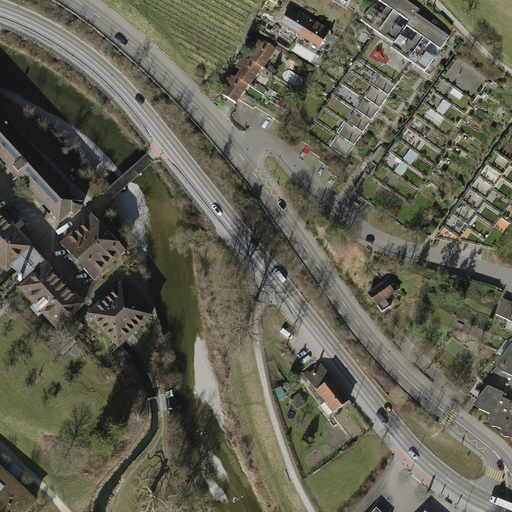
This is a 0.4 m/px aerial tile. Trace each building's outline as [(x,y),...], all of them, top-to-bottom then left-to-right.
[(383,0),(366,26),(382,37),(404,5),(396,0),(383,0)] [(382,37),(398,48),(418,19),(421,16),(404,5),(382,37)] [(282,27),(303,40),(317,19),(304,11),(301,15),(293,10),(282,27)] [(303,40),(325,54),(338,32),(317,19),(303,40)] [(396,52),(412,63),(435,31),(418,19),(398,48),(396,52)] [(416,65),(429,74),(451,42),(435,31),(412,63),(416,65)] [(391,101),(416,65),(412,63),(396,52),(376,38),(360,61),(385,78),(376,91),(391,101)] [(266,72),(268,73),(280,53),(274,50),(277,45),(268,40),(266,45),(260,42),(255,50),(260,53),(253,65),(266,72)] [(459,59),(443,82),(456,91),(458,88),(480,103),(494,83),(459,59)] [(247,73),(241,83),(252,90),(255,91),(266,72),(253,65),(247,61),(242,69),(247,73)] [(381,116),(391,101),(376,91),(385,78),(360,61),(350,76),(375,93),(366,106),(381,116)] [(370,132),(381,116),(366,106),(375,93),(350,76),(339,92),(364,109),(355,122),(370,132)] [(233,90),(226,101),(233,105),(241,109),(252,90),(241,83),(231,78),(227,86),(233,90)] [(443,82),(434,94),(447,104),(449,101),(471,116),(480,103),(458,88),(456,91),(443,82)] [(360,147),(370,132),(355,122),(364,109),(339,92),(329,107),(354,124),(345,137),(360,147)] [(434,94),(425,107),(438,116),(440,114),(462,128),(471,116),(449,101),(447,104),(434,94)] [(349,162),(360,147),(345,137),(354,124),(329,107),(318,122),(343,139),(334,152),(349,162)] [(425,107),(416,120),(430,129),(432,127),(453,141),(460,130),(462,128),(440,114),(438,116),(425,107)] [(0,156),(21,179),(41,160),(0,115),(0,156)] [(416,120),(407,133),(420,142),(422,139),(447,157),(464,133),(460,130),(453,141),(432,127),(430,129),(416,120)] [(338,179),(349,162),(334,152),(343,139),(318,122),(308,137),(333,155),(323,169),(338,179)] [(511,126),(494,153),(511,164),(511,162),(511,126)] [(407,133),(398,145),(411,154),(413,152),(438,170),(447,157),(422,139),(420,142),(407,133)] [(398,145),(389,158),(402,167),(404,165),(429,182),(438,170),(413,152),(411,154),(398,145)] [(511,170),(511,162),(511,164),(494,153),(484,166),(501,177),(507,167),(511,170)] [(389,158),(380,171),(393,180),(395,177),(421,195),(429,182),(404,165),(402,167),(389,158)] [(81,203),(41,160),(21,179),(60,221),(72,211),(75,214),(82,207),(79,204),(81,203)] [(511,189),(511,170),(507,167),(501,177),(484,166),(475,179),(492,190),(498,181),(511,189)] [(380,171),(372,184),(385,193),(387,191),(412,208),(421,195),(395,177),(393,180),(380,171)] [(508,206),(511,199),(511,189),(498,181),(492,190),(475,179),(467,192),(483,203),(490,194),(508,206)] [(499,218),(508,206),(490,194),(483,203),(467,192),(458,204),(475,216),(481,206),(499,218)] [(491,231),(499,218),(481,206),(475,216),(458,204),(450,217),(467,228),(473,219),(491,231)] [(0,265),(2,268),(10,261),(28,244),(0,213),(0,265)] [(125,251),(93,216),(62,245),(93,279),(125,251)] [(482,244),(491,231),(473,219),(467,228),(450,217),(441,229),(458,241),(464,232),(482,244)] [(45,262),(28,244),(10,261),(26,279),(32,274),(45,262)] [(45,262),(32,274),(66,312),(79,300),(45,262)] [(54,323),(66,312),(32,274),(26,279),(20,285),(54,323)] [(386,277),(365,289),(377,309),(389,302),(386,297),(395,292),(386,277)] [(121,283),(89,313),(119,345),(122,342),(151,315),(121,283)] [(511,303),(501,299),(494,315),(511,320),(511,303)] [(503,355),(492,368),(511,377),(511,343),(510,342),(500,349),(503,355)] [(316,365),(301,377),(305,381),(308,378),(313,385),(310,387),(313,391),(316,388),(323,398),(320,400),(323,404),(321,406),(329,416),(334,412),(335,412),(350,400),(320,363),(316,366),(316,365)] [(511,403),(511,377),(492,368),(488,372),(479,376),(480,383),(503,394),(502,399),(511,403)] [(503,394),(480,383),(469,395),(475,398),(470,405),(487,414),(487,423),(500,430),(497,435),(511,440),(511,403),(502,399),(503,394)] [(299,394),(290,400),(297,410),(306,404),(299,394)] [(0,494),(15,479),(0,465),(0,494)] [(0,511),(28,511),(39,501),(15,479),(0,494),(0,511)]
